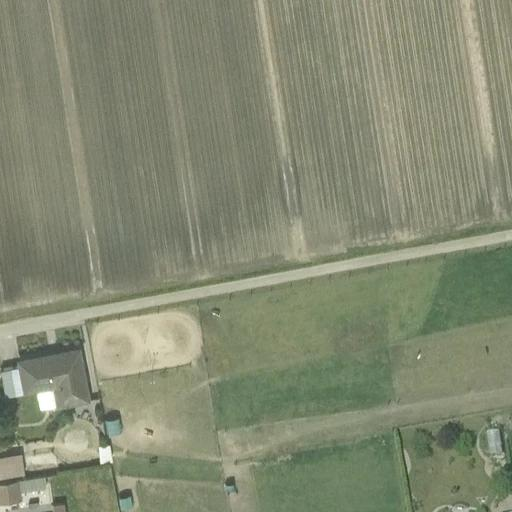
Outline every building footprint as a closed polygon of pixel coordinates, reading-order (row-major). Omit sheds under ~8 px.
[(79,348),(18,359),(24,390),(54,384),(58,404),(88,398),(79,348)] [(14,365),(1,368),(5,393),(18,391),(14,365)] [(0,453),(0,478),(11,478),(11,473),(26,472),(24,452),(0,453)] [(0,500),(49,499),(49,477),(0,478),(0,500)] [(64,511),(64,503),(52,504),(53,511),(64,511)]
